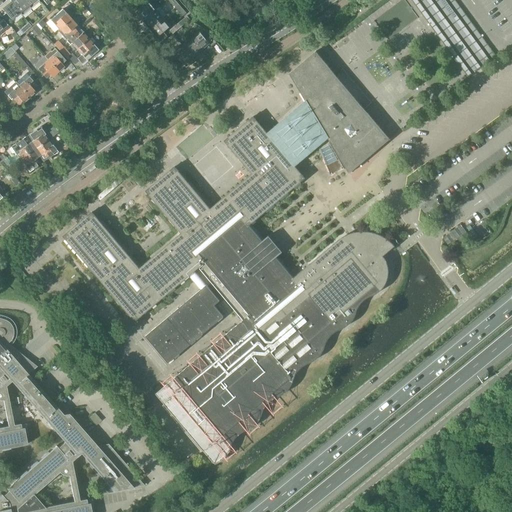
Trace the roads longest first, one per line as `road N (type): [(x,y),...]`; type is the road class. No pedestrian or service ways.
road 1 (tertiary): [(216,511),(511,270)]
road 2 (motorway): [(511,307),(259,511)]
road 3 (motorway): [(297,511),(511,335)]
road 4 (unclassified): [(336,511),(511,370)]
road 5 (tertiary): [(0,228),(176,98)]
road 6 (tertiary): [(176,98),(326,0)]
road 7 (residential): [(0,123),(12,129),(99,73),(130,35)]
road 8 (unknown): [(79,367),(166,478)]
road 9 (unknown): [(392,192),(292,270)]
